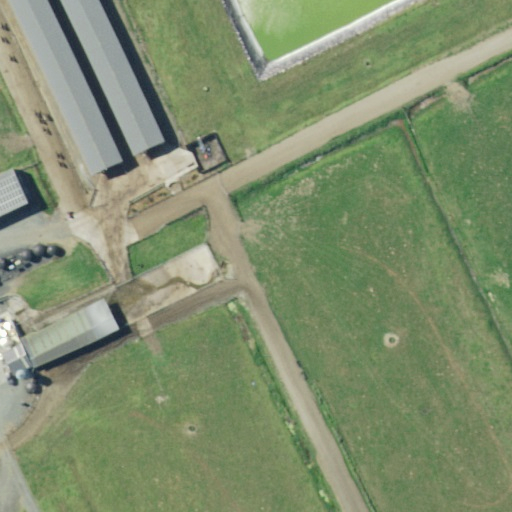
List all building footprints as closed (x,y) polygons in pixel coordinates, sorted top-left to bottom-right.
[(127,162),(51,0),(14,0),(97,176),(127,162)] [(170,143),(102,0),(66,0),(139,157),(170,143)] [(0,220),(35,204),(19,171),(0,180),(0,220)] [(123,332),(109,301),(26,341),(28,345),(9,354),(20,378),(123,332)] [(154,332),(148,320),(137,325),(143,337),(154,332)]
